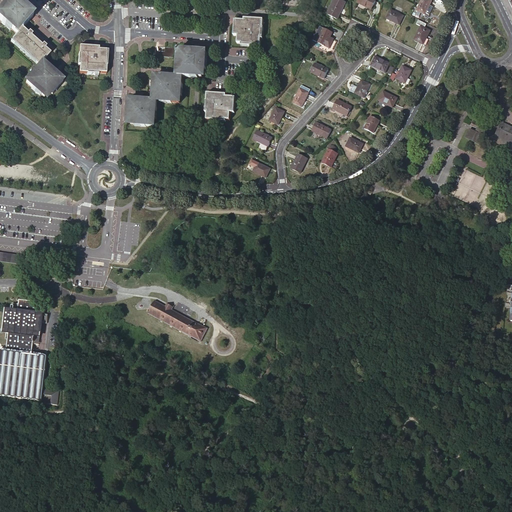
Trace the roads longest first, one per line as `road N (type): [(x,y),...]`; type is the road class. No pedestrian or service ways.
road 1 (residential): [(438,67),(380,158),(333,186),(284,195)]
road 2 (residential): [(284,195),(217,196),(121,178)]
road 3 (residential): [(344,76),(279,149),(284,195)]
road 4 (residential): [(221,37),(223,18),(118,11)]
